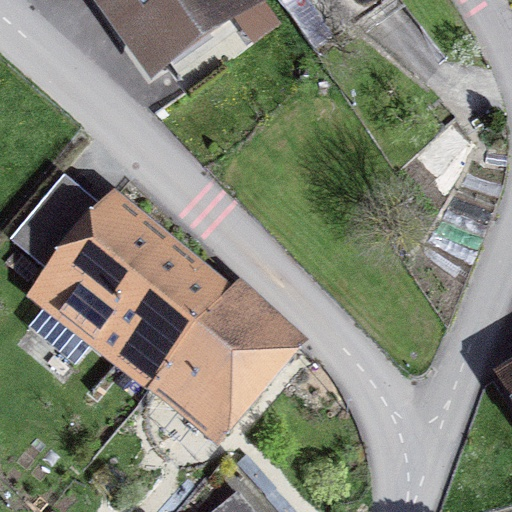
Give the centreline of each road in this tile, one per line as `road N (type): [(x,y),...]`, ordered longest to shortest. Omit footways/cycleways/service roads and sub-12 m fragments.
road 1 (residential): [(432,464),(107,113),(0,19)]
road 2 (residential): [(432,464),(511,253)]
